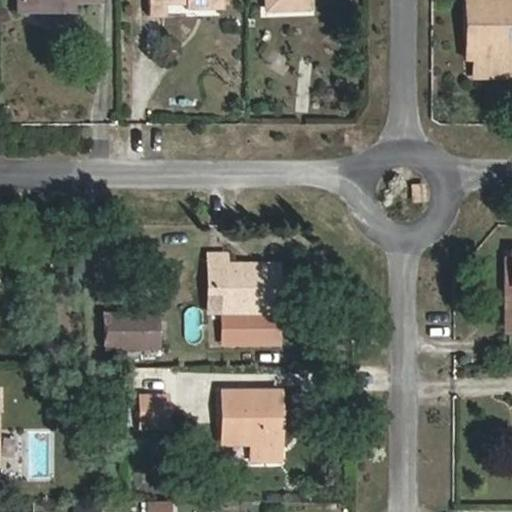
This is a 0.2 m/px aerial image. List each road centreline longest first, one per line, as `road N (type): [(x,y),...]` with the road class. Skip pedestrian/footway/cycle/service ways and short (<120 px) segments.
road 1 (residential): [(0,176),(414,177)]
road 2 (residential): [(414,177),(404,511)]
road 3 (residential): [(417,0),(414,177)]
